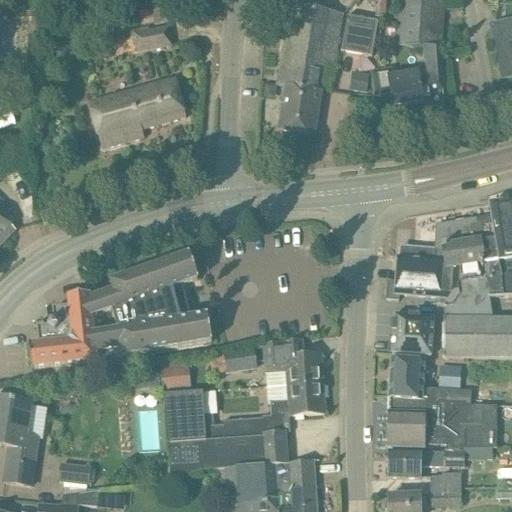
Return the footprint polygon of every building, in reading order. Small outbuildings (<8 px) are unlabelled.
[(398,0),(398,7),(442,8),(442,0),(398,0)] [(288,6),(276,87),(286,88),(279,131),(299,134),(305,90),(294,89),(298,70),(333,75),(335,62),(344,14),(308,9),(288,6)] [(398,7),(396,46),(399,46),(425,48),(429,86),(430,94),(444,93),(444,90),(439,49),(442,8),(398,7)] [(347,17),(341,52),(372,58),(379,23),(347,17)] [(511,21),(505,23),(490,26),(495,48),(502,80),(511,77),(511,21)] [(170,47),(166,29),(131,36),(135,54),(170,47)] [(374,70),(370,71),(375,99),(391,96),(393,108),(423,103),(420,86),(418,72),(393,77),(391,67),(374,70)] [(332,81),(333,75),(298,70),(294,89),(305,90),(299,134),(314,137),(323,80),(332,81)] [(354,74),(352,92),(366,94),(369,76),(354,74)] [(185,120),(174,82),(88,106),(102,152),(143,140),(141,132),(185,120)] [(13,211),(0,197),(0,246),(16,232),(4,219),(13,211)] [(493,296),(511,294),(511,202),(488,206),(490,219),(436,228),(435,240),(434,262),(443,263),(451,300),(493,296)] [(55,222),(52,210),(40,214),(44,225),(55,222)] [(90,300),(93,319),(112,313),(117,331),(94,334),(95,338),(77,340),(78,356),(79,365),(97,363),(122,358),(212,343),(208,317),(191,320),(183,287),(198,281),(189,256),(111,284),(113,292),(90,300)] [(443,263),(434,262),(398,259),(396,283),(388,282),(386,302),(399,303),(399,297),(446,301),(451,301),(451,300),(443,263)] [(95,338),(94,334),(93,319),(90,300),(90,296),(67,299),(69,309),(53,311),(54,321),(48,329),(37,330),(39,346),(29,347),(31,370),(79,365),(78,356),(77,340),(95,338)] [(446,301),(446,319),(497,320),(493,296),(451,300),(451,301),(446,301)] [(395,315),(392,355),(431,358),(434,318),(395,315)] [(446,319),(444,319),(444,359),(511,360),(511,320),(497,320),(446,319)] [(302,342),(262,349),(264,375),(285,373),(286,388),(324,386),(322,356),(303,357),(302,342)] [(257,370),(254,350),(224,355),(227,375),(257,370)] [(390,400),(471,405),(471,393),(471,391),(422,390),(424,362),(416,361),(396,360),(395,359),(391,363),(392,364),(389,400),(390,400)] [(163,392),(191,389),(188,368),(161,372),(163,392)] [(160,390),(158,370),(136,371),(137,392),(160,390)] [(287,403),(270,404),(271,418),(271,419),(290,418),(325,416),(324,386),(286,388),(287,403)] [(202,394),(164,396),(171,481),(201,477),(201,472),(224,470),(224,474),(227,473),(286,465),(284,434),(291,433),(290,418),(271,419),(271,418),(263,418),(263,420),(261,420),(223,423),(223,427),(214,428),(204,428),(203,417),(202,394)] [(31,404),(0,399),(0,448),(9,449),(4,484),(30,488),(37,441),(26,439),(31,404)] [(471,405),(390,400),(390,414),(389,414),(388,449),(425,450),(425,447),(437,447),(437,443),(446,444),(446,454),(453,454),(453,450),(496,449),(497,408),(491,408),(491,407),(471,405)] [(213,416),(203,417),(204,428),(214,428),(213,416)] [(388,453),(388,480),(408,480),(421,480),(421,469),(464,470),(465,454),(464,454),(464,450),(496,450),(496,449),(453,450),(453,454),(446,454),(388,453)] [(286,465),(227,473),(227,510),(227,511),(236,511),(236,508),(259,506),(259,511),(317,511),(314,464),(286,466),(286,465)] [(90,470),(63,466),(61,484),(87,488),(90,470)] [(79,495),(78,508),(98,509),(100,492),(79,495)] [(78,508),(79,495),(63,498),(63,508),(48,506),(38,505),(37,511),(78,511),(78,508)] [(408,497),(388,498),(388,511),(421,511),(421,509),(462,508),(461,496),(430,497),(430,498),(421,498),(421,497),(408,497)]
